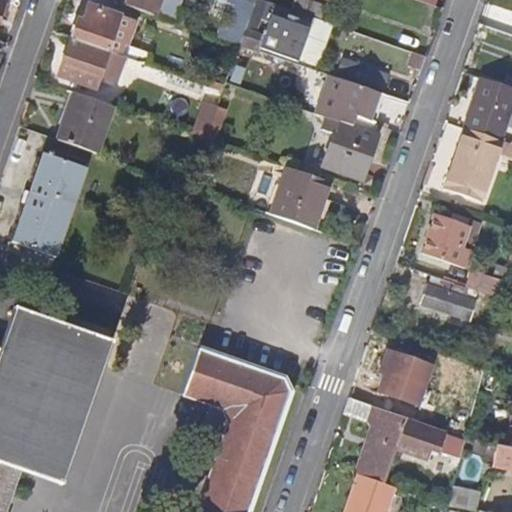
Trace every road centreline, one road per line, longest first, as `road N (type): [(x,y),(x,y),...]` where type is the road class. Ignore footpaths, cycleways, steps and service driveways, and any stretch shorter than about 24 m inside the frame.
road 1 (residential): [(289,511),(466,0)]
road 2 (residential): [(40,0),(0,117)]
